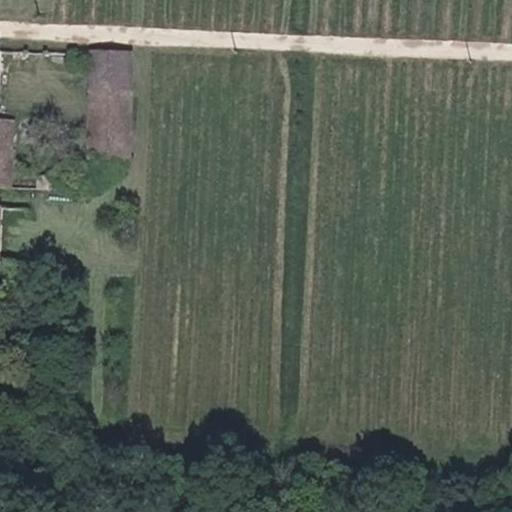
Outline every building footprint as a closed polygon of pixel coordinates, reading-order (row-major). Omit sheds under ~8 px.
[(0,190),(23,191),(25,121),(0,120),(0,97),(1,56),(0,56),(0,190)] [(101,73),(100,93),(137,96),(139,62),(72,57),(71,72),(101,73)] [(136,165),(137,96),(100,93),(100,164),(136,165)] [(52,195),(75,196),(88,196),(98,197),(98,182),(53,181),(52,195)] [(88,218),(88,196),(75,196),(74,217),(88,218)] [(0,264),(40,266),(39,216),(0,213),(0,264)]
